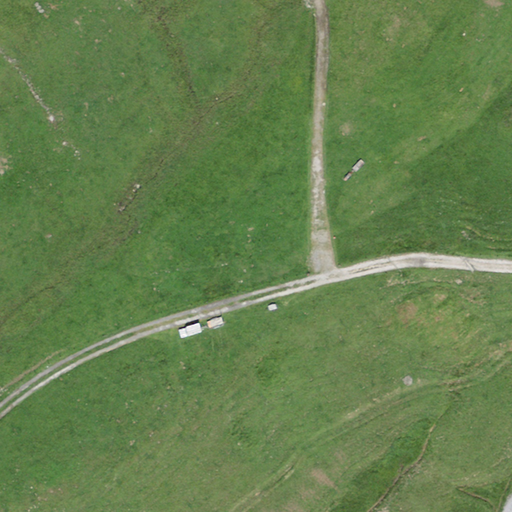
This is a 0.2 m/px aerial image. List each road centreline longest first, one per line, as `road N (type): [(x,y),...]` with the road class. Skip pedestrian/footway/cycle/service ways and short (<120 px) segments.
road 1 (track): [(511,263),(407,260),(161,323),(67,362),(0,411)]
road 2 (track): [(326,277),(316,190),(317,0)]
